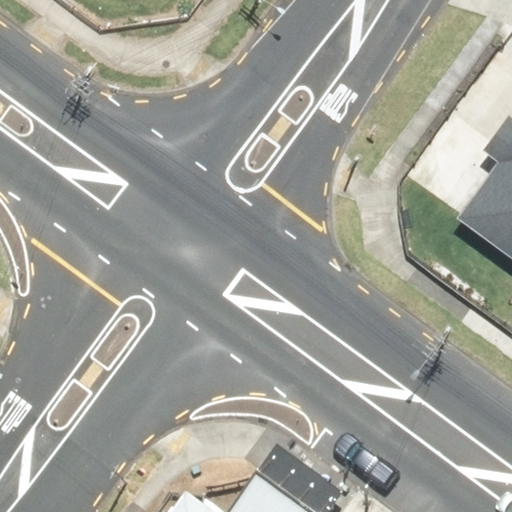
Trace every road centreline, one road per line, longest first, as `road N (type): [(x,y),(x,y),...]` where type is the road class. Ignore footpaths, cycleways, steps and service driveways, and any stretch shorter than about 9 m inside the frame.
road 1 (residential): [(405,0),(393,44),(253,254)]
road 2 (residential): [(214,308),(67,511)]
road 3 (residential): [(170,191),(331,0)]
road 4 (residential): [(0,427),(129,248)]
road 5 (secondary): [(253,254),(366,347),(395,401)]
road 6 (secondary): [(0,74),(170,191)]
road 7 (secondary): [(395,401),(325,379),(214,308)]
road 8 (secondary): [(129,248),(0,152)]
road 9 (secondary): [(395,401),(511,487)]
